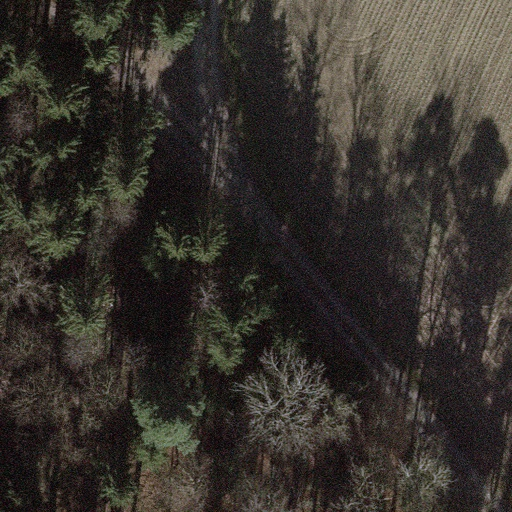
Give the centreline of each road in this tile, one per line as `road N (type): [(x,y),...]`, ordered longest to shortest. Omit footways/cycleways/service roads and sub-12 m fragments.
road 1 (track): [(196,131),(491,511)]
road 2 (track): [(53,0),(196,131)]
road 3 (track): [(196,131),(211,0)]
